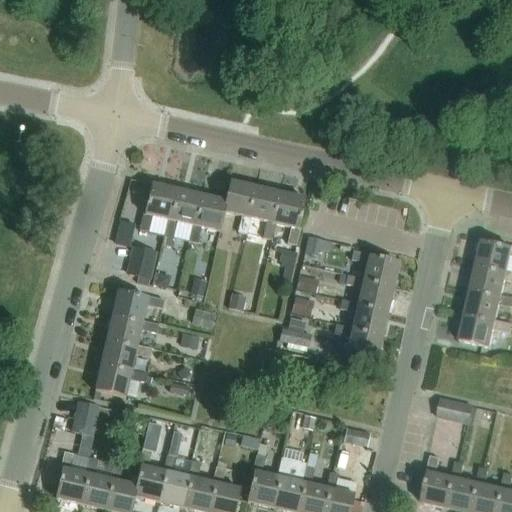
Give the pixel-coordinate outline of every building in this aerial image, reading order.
[(247,220),(254,189),(229,184),(224,204),(225,204),(223,214),(224,215),(241,219),(238,235),(247,237),(251,221),(247,220)] [(151,219),(167,222),(169,223),(176,192),(151,187),(144,216),(142,215),(138,233),(147,235),(151,219)] [(247,220),(251,221),(266,224),(262,240),(272,243),(275,226),(272,226),(279,195),(254,189),(247,220)] [(194,228),(201,198),(176,192),(169,223),(167,222),(163,238),(172,240),(176,224),(191,228),(194,228)] [(272,226),(275,226),(291,230),(287,246),(296,248),(300,231),(297,230),(304,201),(279,195),(272,226)] [(225,204),(224,204),(201,198),(194,228),(191,228),(188,244),(197,246),(201,230),(219,234),(224,215),(223,214),(225,204)] [(308,239),(303,263),(320,267),(325,243),(308,239)] [(481,244),(475,270),(505,276),(506,273),(510,258),(511,258),(511,248),(511,249),(510,251),(481,244)] [(151,282),(157,254),(133,249),(127,276),(151,282)] [(366,266),(362,282),(362,283),(392,291),(399,266),(370,260),(370,257),(353,253),(350,262),(366,266)] [(285,254),(282,269),(286,270),(294,271),(297,257),(285,254)] [(475,270),(470,294),(500,301),(501,298),(504,282),(511,283),(511,274),(506,273),(505,276),(475,270)] [(160,277),(157,287),(167,289),(169,283),(166,278),(160,277)] [(362,283),(362,282),(346,278),(344,287),(360,291),(356,306),(356,308),(386,315),(392,291),(362,283)] [(301,280),(298,291),(309,293),(311,283),(301,280)] [(193,285),(191,296),(203,299),(206,288),(193,285)] [(116,294),(110,319),(141,326),(141,323),(145,308),(161,311),(163,302),(147,299),(146,301),(116,294)] [(500,301),(470,294),(464,319),(494,326),(495,323),(499,308),(511,310),(511,300),(501,298),(500,301)] [(232,297),(229,311),(242,314),(246,300),(232,297)] [(296,301),(293,315),(302,317),(306,303),(296,301)] [(380,340),(386,315),(356,308),(356,306),(340,302),(338,312),(354,316),(350,330),(350,332),(380,340)] [(215,316),(195,311),(192,325),(212,331),(215,316)] [(141,326),(110,319),(105,343),(135,350),(136,348),(139,332),(155,336),(157,327),(141,323),(141,326)] [(511,327),(495,323),(494,326),(464,319),(458,344),(489,352),(493,332),(509,336),(511,327)] [(373,365),(380,340),(350,332),(350,330),(334,326),(332,335),(348,339),(343,357),(373,365)] [(311,337),(282,331),(280,343),(308,350),(311,337)] [(184,337),(182,348),(197,351),(199,340),(184,337)] [(129,375),(130,372),(134,357),(149,360),(152,351),(136,348),(135,350),(105,343),(99,368),(129,375)] [(146,376),(130,372),(129,375),(99,368),(94,393),(125,400),(129,382),(144,385),(146,376)] [(171,385),(169,393),(188,398),(190,389),(171,385)] [(469,428),(474,409),(441,401),(437,420),(469,428)] [(100,409),(78,404),(71,434),(93,439),(100,409)] [(346,430),(342,444),(367,449),(370,436),(346,430)] [(166,473),(163,473),(148,469),(151,453),(142,451),(138,468),(140,469),(136,487),(137,487),(134,498),(135,498),(159,503),(166,473)] [(56,500),(81,506),(88,476),(85,475),(70,472),(73,456),(64,454),(60,471),(62,471),(56,500)] [(167,457),(163,473),(166,473),(159,503),(183,509),(190,479),(188,478),(172,475),(176,459),(167,457)] [(246,505),(272,511),(279,480),(276,479),(262,476),(265,460),(256,458),(252,475),(253,475),(246,505)] [(112,482),(110,481),(94,477),(98,461),(89,459),(85,475),(88,476),(81,506),(105,511),(112,482)] [(453,482),(451,482),(435,478),(439,462),(430,460),(426,476),(428,477),(421,506),(446,511),(453,482)] [(183,509),(195,511),(208,511),(215,485),(212,484),(197,481),(200,465),(191,462),(188,478),(190,479),(183,509)] [(272,511),(276,511),(297,511),(303,485),(301,485),(286,481),(290,466),(280,463),(276,479),(279,480),(272,511)] [(137,487),(136,487),(119,483),(122,467),(113,465),(110,481),(112,482),(105,511),(131,511),(135,498),(134,498),(137,487)] [(446,511),(447,511),(471,511),(477,488),(475,487),(460,484),(464,468),(455,466),(451,482),(453,482),(446,511)] [(216,468),(212,484),(215,485),(208,511),(235,511),(240,490),(221,486),(225,470),(216,468)] [(297,511),(322,511),(328,491),(325,490),(311,487),(314,471),(305,469),(301,485),(303,485),(297,511)] [(477,488),(471,511),(497,511),(502,493),(500,493),(484,489),(488,473),(479,471),(475,487),(477,488)] [(328,491),(322,511),(349,511),(353,497),(334,492),(338,477),(329,475),(325,490),(328,491)] [(502,493),(497,511),(511,511),(511,495),(509,495),(511,480),(511,478),(504,477),(500,493),(502,493)]
